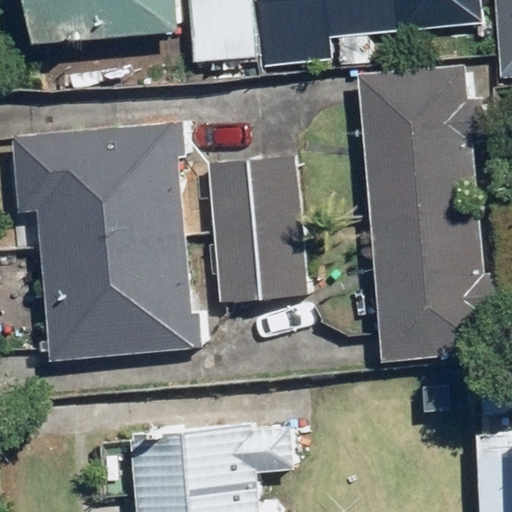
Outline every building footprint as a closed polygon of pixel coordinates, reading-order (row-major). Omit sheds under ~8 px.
[(43,0),(48,42),(193,28),(190,0),(43,0)] [(196,0),(202,57),(263,52),(258,0),(196,0)] [(262,0),(263,0),(268,0),(402,0),(405,28),(492,20),(489,0),(262,0)] [(367,68),(394,360),(501,350),(498,317),(511,315),(511,314),(508,267),(494,269),(482,142),(497,140),(493,92),(477,94),(473,59),(367,68)] [(20,133),(27,209),(45,208),(58,359),(201,347),(182,120),(20,133)] [(212,161),(225,300),(316,291),(303,152),(212,161)] [(137,433),(143,511),(270,511),(267,466),(301,463),(297,420),(137,433)]
